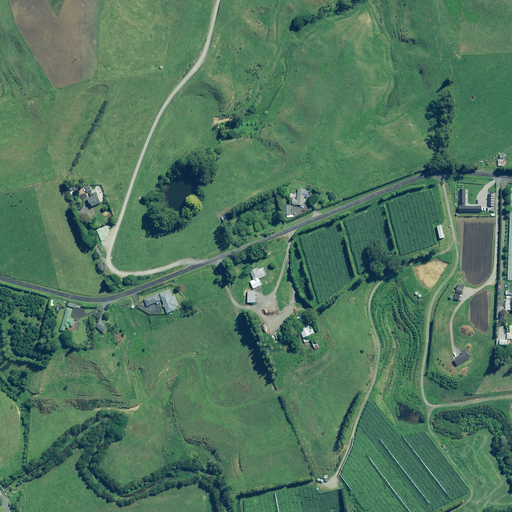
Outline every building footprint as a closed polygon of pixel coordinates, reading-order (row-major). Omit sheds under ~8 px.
[(298,189),(297,200),(296,200),(296,194),(294,194),(292,204),(304,205),(305,196),(308,197),(309,191),(305,190),(305,189),(298,189)] [(94,193),(93,191),(90,192),(92,197),(89,198),(93,206),(102,202),(98,191),(94,193)] [(267,275),(263,267),(259,269),(258,268),(250,271),(254,280),(250,281),(254,288),(262,285),(259,279),(267,275)] [(172,296),(169,289),(159,293),(164,304),(163,305),(164,307),(165,307),(167,313),(177,309),(177,307),(179,306),(174,295),(172,296)] [(161,300),(158,294),(144,299),(147,306),(161,300)] [(72,309),(67,307),(60,330),(64,332),(65,328),(68,329),(69,325),(72,326),(74,319),(70,318),(72,309)] [(106,329),(99,322),(95,326),(103,333),(106,329)] [(310,326),(308,323),(299,327),(304,338),(315,333),(313,328),(310,330),(308,327),(310,326)]
